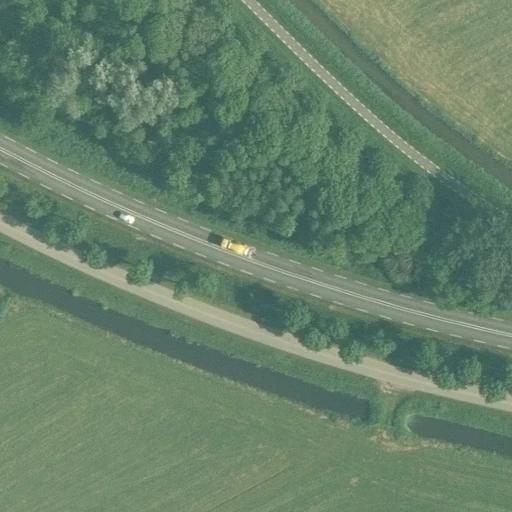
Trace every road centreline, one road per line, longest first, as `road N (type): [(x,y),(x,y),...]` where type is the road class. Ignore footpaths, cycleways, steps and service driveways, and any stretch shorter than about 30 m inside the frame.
road 1 (primary): [(511,339),(443,326),(152,227),(0,152)]
road 2 (unclassified): [(511,404),(325,357),(219,320),(0,222)]
